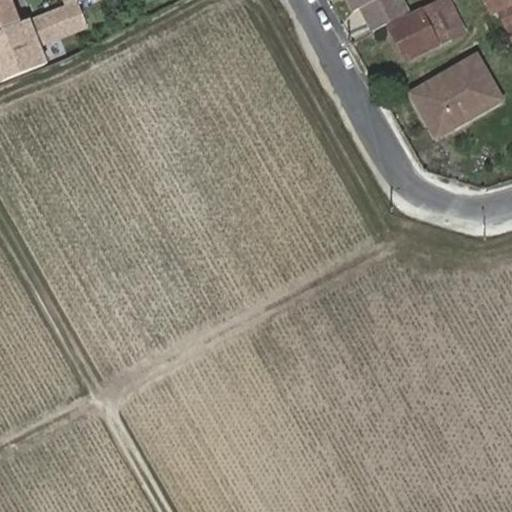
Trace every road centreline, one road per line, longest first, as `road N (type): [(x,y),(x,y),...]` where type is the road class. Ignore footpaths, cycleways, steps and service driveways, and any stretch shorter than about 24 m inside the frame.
road 1 (track): [(0,451),(397,245)]
road 2 (track): [(511,254),(430,261),(397,245),(250,0)]
road 3 (track): [(0,217),(167,511)]
road 4 (residential): [(511,206),(444,212),(414,192),(306,0)]
road 5 (track): [(225,0),(0,104)]
